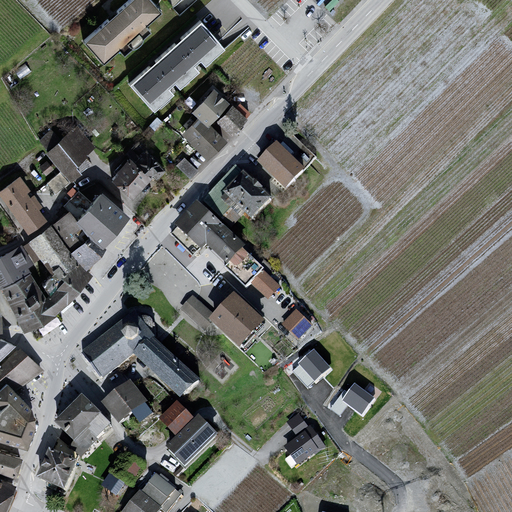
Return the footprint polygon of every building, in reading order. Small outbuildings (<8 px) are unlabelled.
[(154,9),(146,0),(125,0),(82,41),(101,61),(114,48),(119,54),(126,47),(123,42),(133,33),(139,37),(145,31),(141,25),(154,9)] [(198,18),(128,81),(154,109),(224,46),(221,43),(219,41),(213,35),(209,30),(204,25),(200,20),(198,18)] [(213,87),(190,110),(196,116),(205,124),(228,101),(213,87)] [(231,104),(215,120),(228,133),(243,117),(231,104)] [(205,124),(196,116),(180,133),(206,158),(222,141),(205,124)] [(77,174),(73,166),(94,147),(73,125),(44,150),(67,182),(77,174)] [(302,172),(276,143),(255,164),(283,193),(302,172)] [(135,147),(107,179),(127,197),(149,177),(159,170),(135,147)] [(177,162),(190,174),(197,165),(184,154),(177,162)] [(270,201),(242,175),(221,195),(249,224),(270,201)] [(17,177),(0,189),(0,200),(27,236),(45,222),(17,177)] [(64,209),(49,226),(67,253),(79,240),(94,254),(122,215),(98,190),(72,217),(64,209)] [(243,249),(198,207),(177,230),(200,254),(206,250),(224,268),(243,249)] [(25,241),(20,249),(34,269),(26,272),(42,299),(56,290),(61,292),(64,303),(88,279),(84,268),(96,256),(94,254),(79,240),(67,253),(49,226),(47,225),(25,241)] [(0,256),(0,292),(20,331),(64,303),(61,292),(56,290),(42,299),(26,272),(34,269),(20,249),(0,256)] [(269,296),(282,284),(264,265),(251,278),(269,296)] [(261,325),(232,296),(213,318),(207,324),(210,327),(238,353),(261,325)] [(213,318),(191,297),(178,313),(203,334),(210,327),(207,324),(213,318)] [(310,328),(294,310),(279,327),(297,344),(310,328)] [(133,311),(81,351),(103,380),(134,355),(155,339),(150,332),(153,328),(152,322),(149,318),(144,317),(139,319),(133,311)] [(155,339),(134,355),(181,399),(202,381),(155,339)] [(0,356),(12,346),(0,342),(0,356)] [(42,371),(16,347),(0,361),(0,384),(2,382),(11,392),(42,371)] [(329,368),(314,351),(300,363),(315,380),(329,368)] [(11,392),(2,382),(0,384),(0,428),(14,433),(21,418),(26,416),(28,411),(11,392)] [(148,404),(131,382),(103,403),(120,425),(148,404)] [(374,398),(355,384),(348,393),(344,391),(331,408),(339,414),(348,403),(363,413),(374,398)] [(113,427),(84,398),(59,424),(77,442),(71,448),(82,459),(113,427)] [(192,417),(178,402),(161,419),(175,434),(178,437),(195,420),(192,417)] [(322,445),(299,414),(288,422),(299,437),(286,446),(299,462),(322,445)] [(216,439),(197,419),(195,420),(178,437),(164,449),(185,470),(216,439)] [(17,456),(0,450),(0,470),(11,474),(17,456)] [(80,462),(50,450),(37,481),(66,494),(80,462)] [(146,464),(125,452),(112,474),(127,483),(133,486),(146,464)] [(127,483),(112,474),(100,492),(114,502),(127,483)] [(156,511),(172,492),(154,476),(122,511),(156,511)] [(0,506),(10,483),(0,478),(0,506)]
